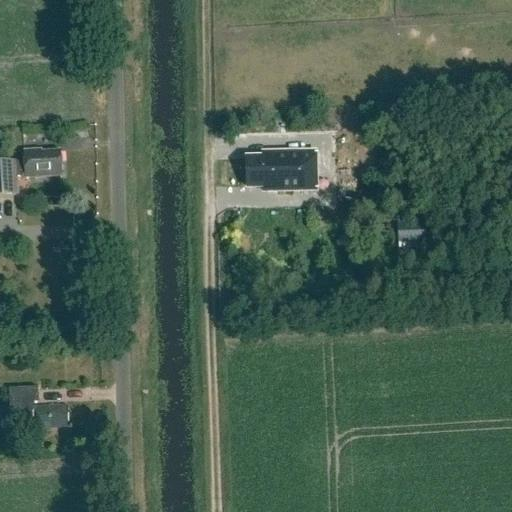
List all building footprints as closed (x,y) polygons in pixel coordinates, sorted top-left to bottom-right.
[(27,180),(64,178),(62,150),(24,152),(25,163),(0,164),(0,197),(18,196),(17,179),(26,179),(27,180)] [(316,154),(278,155),(278,159),(247,160),(247,189),(264,189),(264,193),(317,192),(316,154)] [(336,179),(358,179),(358,165),(336,166),(336,179)] [(424,226),(394,227),(395,243),(424,242),(424,226)] [(10,390),(12,436),(27,435),(27,431),(34,431),(34,433),(52,432),(52,431),(69,430),(67,407),(39,409),(39,404),(40,404),(39,389),(10,390)]
